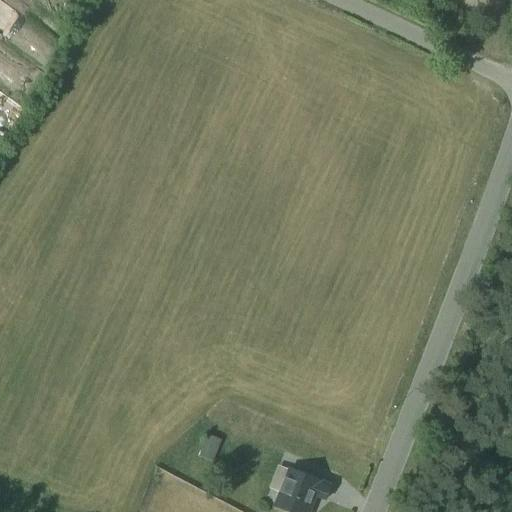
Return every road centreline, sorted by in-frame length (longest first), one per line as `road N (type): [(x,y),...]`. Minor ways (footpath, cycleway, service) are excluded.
road 1 (residential): [(511,148),(374,511)]
road 2 (unclassified): [(335,0),(511,83)]
